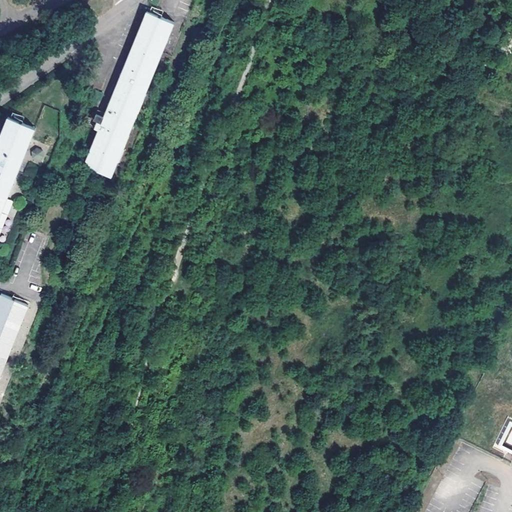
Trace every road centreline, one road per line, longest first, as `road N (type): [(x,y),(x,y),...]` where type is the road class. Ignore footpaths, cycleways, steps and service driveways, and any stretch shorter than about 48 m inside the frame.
road 1 (track): [(107,511),(180,246),(264,0)]
road 2 (unclassified): [(135,0),(0,99)]
